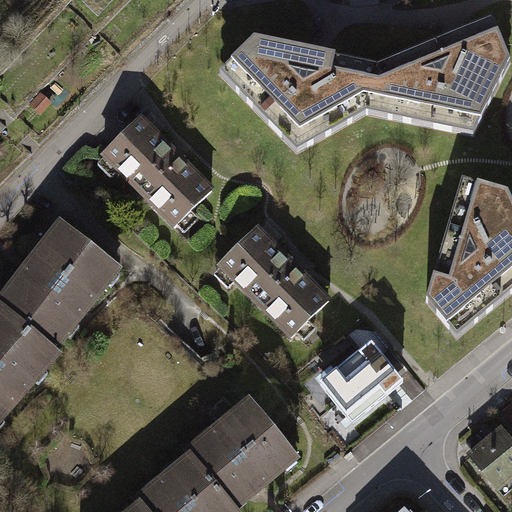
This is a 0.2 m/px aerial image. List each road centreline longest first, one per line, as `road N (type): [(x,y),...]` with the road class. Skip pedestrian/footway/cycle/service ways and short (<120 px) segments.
road 1 (residential): [(210,0),(0,209)]
road 2 (residential): [(408,447),(511,361)]
